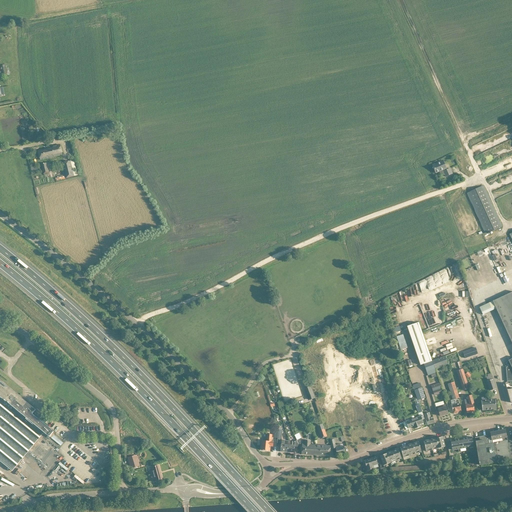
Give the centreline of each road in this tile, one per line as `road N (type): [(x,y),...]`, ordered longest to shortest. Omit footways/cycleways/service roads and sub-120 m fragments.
road 1 (track): [(134,322),(479,177),(399,0)]
road 2 (motorway): [(269,511),(142,374),(0,246)]
road 3 (unclassified): [(266,464),(182,367),(0,214)]
road 4 (motorway): [(0,264),(135,384),(254,511)]
road 5 (unclassified): [(121,492),(106,402),(21,331),(0,325)]
road 6 (residential): [(300,465),(339,463),(434,430),(511,419)]
road 7 (unknown): [(494,314),(503,344),(493,353),(476,296),(511,282)]
road 8 (unknown): [(227,413),(263,365),(289,355),(305,398)]
road 9 (unclassified): [(0,510),(52,496),(121,492)]
